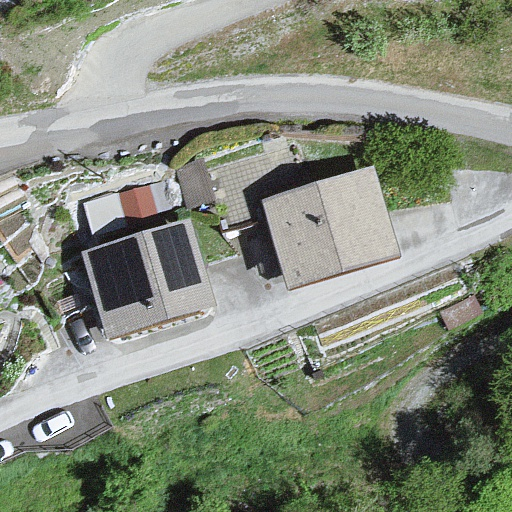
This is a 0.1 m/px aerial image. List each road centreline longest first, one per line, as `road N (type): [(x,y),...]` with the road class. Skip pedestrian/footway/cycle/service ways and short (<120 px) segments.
road 1 (residential): [(511,219),(0,417)]
road 2 (residential): [(0,137),(215,99),(321,95),(511,128)]
